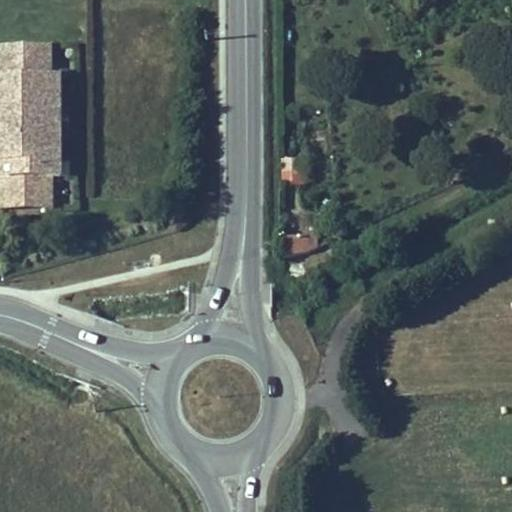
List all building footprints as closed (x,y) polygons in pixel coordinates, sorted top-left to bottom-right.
[(0,40),(0,72),(51,74),(51,42),(0,40)] [(0,72),(0,203),(60,204),(63,74),(51,74),(0,72)] [(303,184),(303,157),(280,157),(280,184),(303,184)] [(305,237),(284,237),(284,257),(305,252),(305,237)] [(307,252),(305,252),(305,271),(330,263),(324,245),(316,250),(307,252)] [(284,257),(284,274),(305,273),(305,271),(305,252),(284,257)]
